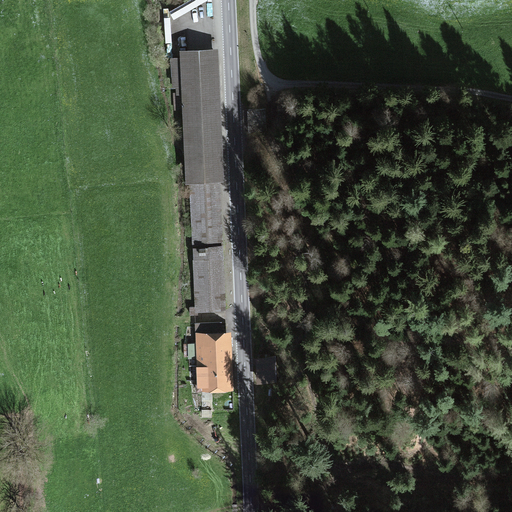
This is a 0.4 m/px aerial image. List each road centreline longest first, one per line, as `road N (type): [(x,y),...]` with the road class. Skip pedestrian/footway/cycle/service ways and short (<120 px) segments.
road 1 (secondary): [(251,511),(228,0)]
road 2 (track): [(277,82),(318,410),(315,511)]
